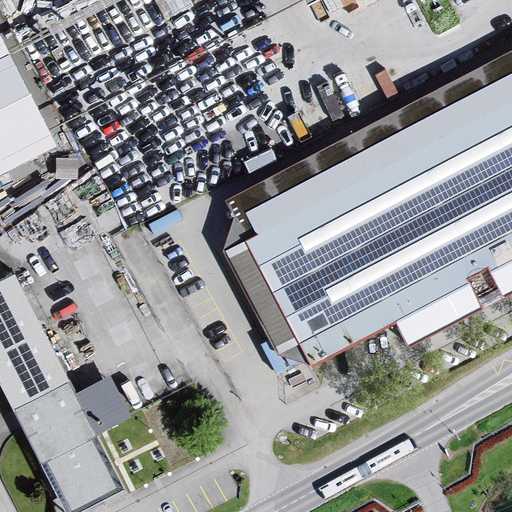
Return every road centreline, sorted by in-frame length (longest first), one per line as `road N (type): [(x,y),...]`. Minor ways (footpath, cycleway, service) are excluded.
road 1 (tertiary): [(275,511),(511,378)]
road 2 (unknown): [(120,511),(247,441)]
